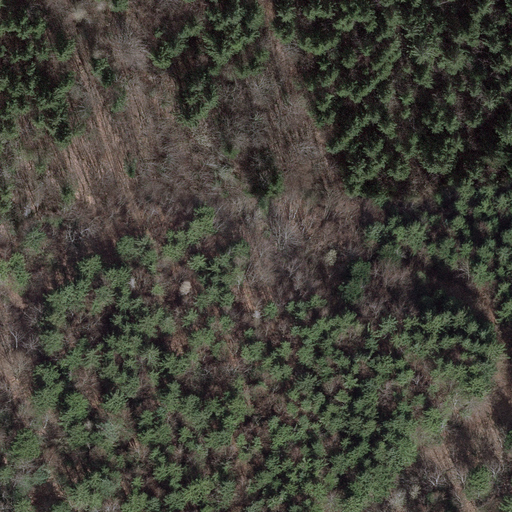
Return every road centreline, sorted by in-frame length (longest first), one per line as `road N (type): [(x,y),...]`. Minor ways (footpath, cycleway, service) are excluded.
road 1 (track): [(511,352),(499,323),(395,262),(358,223),(305,124),(261,0)]
road 2 (track): [(371,511),(484,411),(511,362)]
